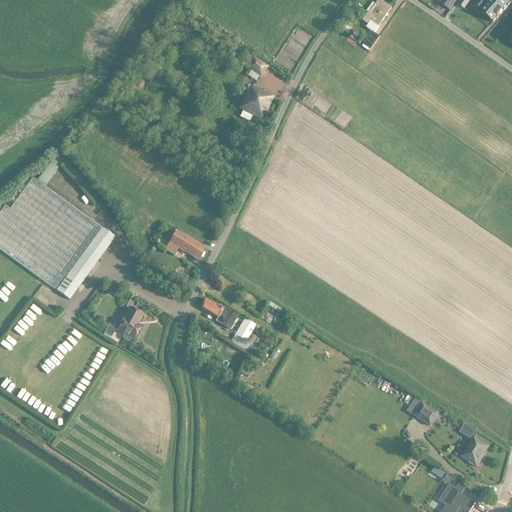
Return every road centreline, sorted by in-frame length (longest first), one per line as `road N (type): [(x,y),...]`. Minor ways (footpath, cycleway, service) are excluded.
road 1 (track): [(181,312),(175,356),(183,386),(183,511)]
road 2 (residential): [(511,70),(410,0)]
